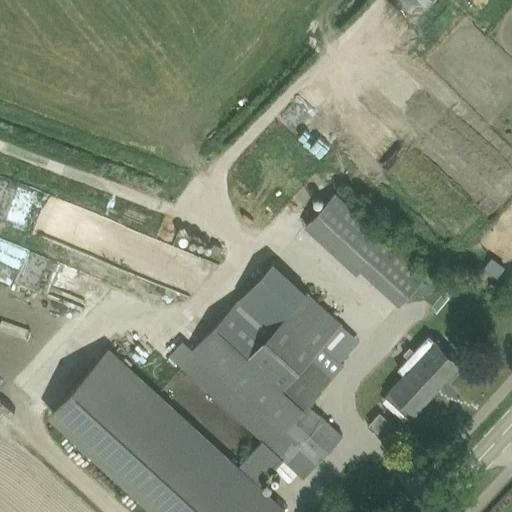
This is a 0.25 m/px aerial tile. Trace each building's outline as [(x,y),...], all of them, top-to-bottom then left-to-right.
[(362,268),(387,240),(334,191),(308,219),(310,220),(362,268)] [(218,256),(223,246),(215,242),(211,252),(218,256)] [(307,400),(326,380),(342,362),(323,344),(343,320),(305,287),(302,291),(286,309),(253,278),(179,359),(264,438),(238,468),(108,350),(53,410),(165,511),(286,511),(258,486),(285,457),(305,475),(344,434),(307,400)] [(463,358),(461,361),(438,340),(441,337),(440,337),(387,394),(388,395),(398,385),(420,405),(410,416),(411,417),(464,359),(463,358)] [(382,409),(369,422),(386,439),(399,425),(382,409)] [(277,470),(289,481),(298,471),(286,460),(277,470)]
